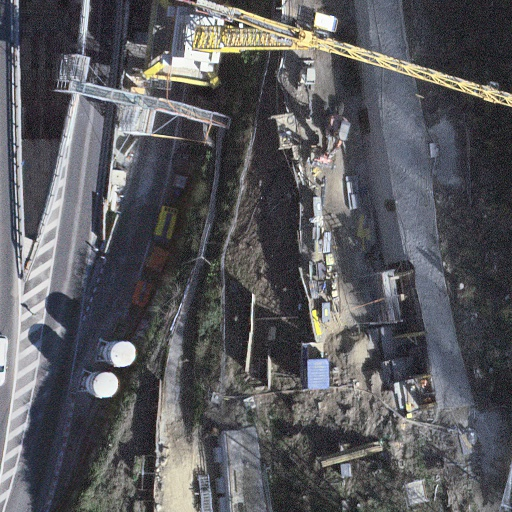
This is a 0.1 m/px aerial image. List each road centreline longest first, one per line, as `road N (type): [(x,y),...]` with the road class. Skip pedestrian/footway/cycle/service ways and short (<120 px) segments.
road 1 (trunk): [(234,0),(271,316),(314,511)]
road 2 (primary): [(24,511),(58,361),(102,0)]
road 3 (primary): [(0,229),(0,470)]
